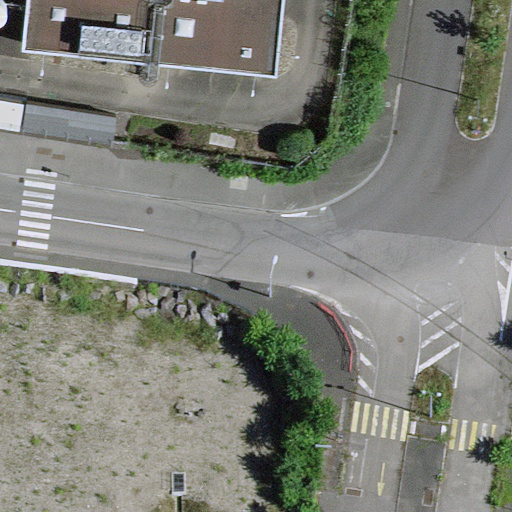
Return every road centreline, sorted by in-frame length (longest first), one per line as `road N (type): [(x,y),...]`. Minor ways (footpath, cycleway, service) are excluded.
road 1 (secondary): [(375,251),(337,256),(0,210)]
road 2 (unclassified): [(456,511),(478,295),(472,254),(439,218)]
road 3 (unclassified): [(375,251),(396,358),(378,511)]
road 4 (secondary): [(450,0),(437,111),(439,218)]
